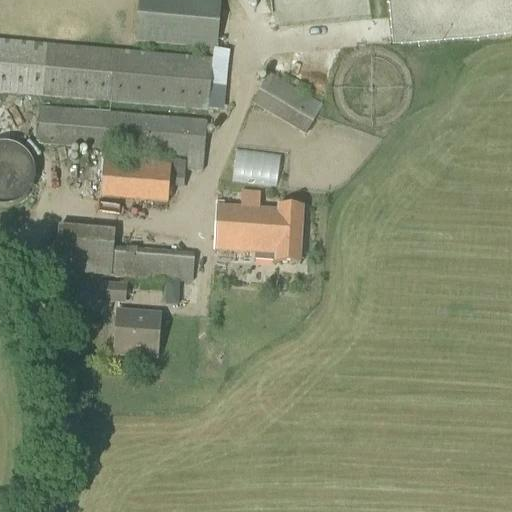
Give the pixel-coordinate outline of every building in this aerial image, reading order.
[(217,51),(221,0),(138,0),(135,44),(217,51)] [(0,95),(208,113),(213,60),(0,41),(0,95)] [(305,137),(323,106),(269,74),(251,105),(305,137)] [(203,173),(207,122),(41,109),(38,147),(187,159),(186,172),(203,173)] [(0,208),(2,208),(9,208),(15,206),(22,202),(28,197),(32,190),(35,183),(35,176),(34,169),(32,162),(26,154),(21,150),(15,147),(9,145),(2,145),(0,145),(0,208)] [(183,189),(185,164),(104,157),(100,200),(168,206),(170,188),(183,189)] [(241,159),(241,184),(280,184),(281,160),(241,159)] [(260,210),(261,194),(241,193),(240,209),(216,207),(213,253),(254,256),(254,262),(273,263),(273,264),(300,266),(304,209),(278,207),(277,211),(260,210)] [(113,249),(110,278),(192,284),(194,255),(113,249)] [(125,307),(127,287),(99,285),(97,305),(125,307)] [(157,361),(161,316),(117,312),(113,357),(157,361)]
